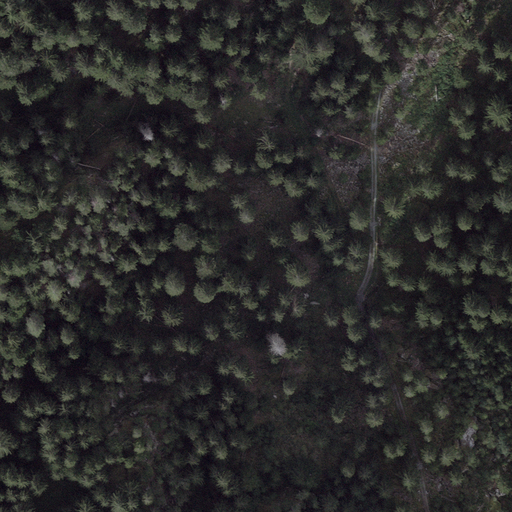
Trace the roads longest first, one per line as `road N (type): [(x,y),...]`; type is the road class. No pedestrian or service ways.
road 1 (track): [(397,0),(374,113),(371,269),(352,293),(338,274),(338,206),(288,105),(291,0)]
road 2 (track): [(427,511),(381,351),(352,293)]
road 3 (track): [(0,450),(116,511)]
